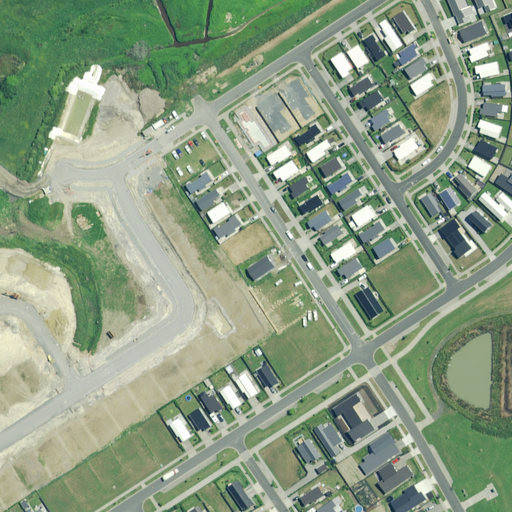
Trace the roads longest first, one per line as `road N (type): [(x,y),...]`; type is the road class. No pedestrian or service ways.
road 1 (residential): [(203,111),(363,351)]
road 2 (residential): [(120,172),(128,206),(178,286),(181,315),(80,388)]
road 3 (residential): [(424,0),(457,77),(461,112),(445,152),(393,192)]
road 4 (residential): [(363,351),(459,511)]
road 5 (residential): [(299,50),(393,192)]
road 6 (residential): [(232,437),(363,351)]
road 7 (residential): [(0,303),(29,310),(80,388)]
road 8 (residential): [(120,172),(0,163)]
road 9 (residential): [(131,502),(232,437)]
